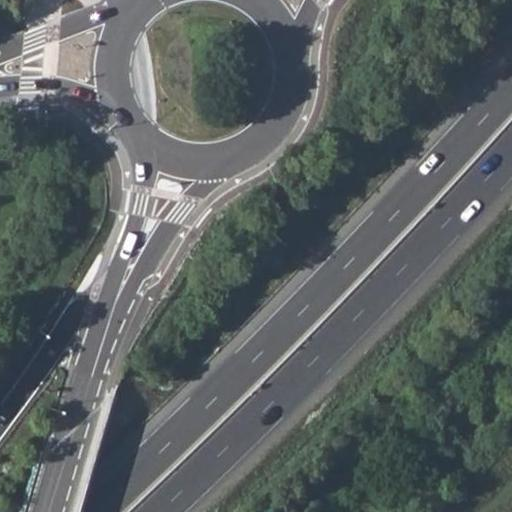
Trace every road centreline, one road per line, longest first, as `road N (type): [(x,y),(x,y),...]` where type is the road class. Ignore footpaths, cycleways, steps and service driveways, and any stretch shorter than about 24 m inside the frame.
road 1 (motorway): [(511,85),(354,257),(95,511)]
road 2 (motorway): [(158,511),(511,150)]
road 3 (tertiary): [(73,433),(146,257),(229,156)]
road 4 (motorway): [(128,222),(0,421)]
road 5 (tertiary): [(128,222),(73,433)]
road 6 (residential): [(134,6),(0,54)]
road 7 (tertiary): [(229,156),(279,118),(293,56)]
road 8 (residential): [(0,86),(69,89),(118,107)]
